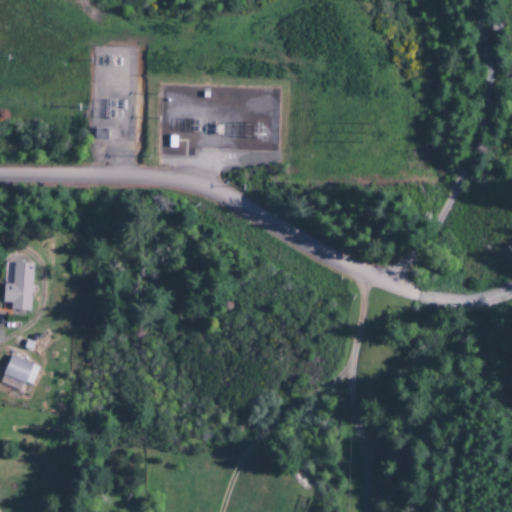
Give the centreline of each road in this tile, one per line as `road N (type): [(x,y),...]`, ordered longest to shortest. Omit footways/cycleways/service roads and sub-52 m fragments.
road 1 (residential): [(0,182),(194,188),(383,290),(453,305),(511,291)]
road 2 (residential): [(383,290),(458,201),(492,93),(482,0)]
